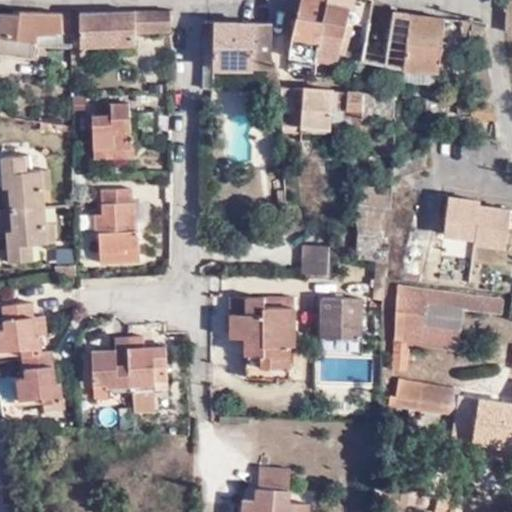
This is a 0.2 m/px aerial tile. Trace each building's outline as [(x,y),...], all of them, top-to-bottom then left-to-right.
[(351,4),(351,0),(299,0),(296,14),(324,18),(328,1),(349,3),(351,4)] [(368,23),(372,0),(351,0),(351,4),(349,3),(346,20),(360,22),(368,23)] [(403,65),(412,13),(395,11),(395,7),(377,0),(372,0),(368,23),(365,35),(364,42),(362,50),(361,59),(403,65)] [(511,9),(511,0),(498,0),(498,9),(501,9),(511,9)] [(346,20),(349,3),(328,1),(324,18),(318,54),(339,57),(346,20)] [(171,29),(170,7),(168,7),(80,12),(81,44),(136,43),(136,31),(171,29)] [(73,35),(73,13),(18,9),(17,12),(3,10),(0,24),(0,49),(33,55),(37,33),(56,35),(56,33),(73,35)] [(511,31),(511,9),(501,9),(500,30),(511,31)] [(441,44),(445,16),(412,13),(403,65),(438,70),(439,60),(441,44)] [(324,18),(296,14),(290,40),(289,55),(317,58),(318,54),(324,18)] [(266,76),(278,76),(278,66),(270,66),(271,22),(214,20),(211,65),(266,67),(266,76)] [(365,35),(368,23),(360,22),(358,34),(365,35)] [(469,25),(470,36),(480,35),(479,24),(469,25)] [(480,35),(470,36),(473,58),(486,57),(484,35),(480,35)] [(445,61),(448,46),(441,44),(439,60),(445,61)] [(478,65),(480,90),(491,90),(487,63),(478,65)] [(438,70),(403,65),(401,80),(436,82),(438,70)] [(360,111),(393,113),(393,94),(321,88),(279,85),(280,106),(280,117),(281,125),(301,126),(301,129),(331,131),(331,124),(359,125),(360,111)] [(119,113),(105,113),(105,120),(101,121),(101,156),(123,155),(123,151),(141,151),(142,132),(138,133),(137,101),(118,102),(119,113)] [(470,121),(492,121),(492,109),(471,108),(470,121)] [(11,209),(46,205),(45,188),(43,168),(28,169),(27,153),(2,156),(3,188),(9,187),(11,209)] [(51,168),(43,168),(45,188),(52,187),(51,168)] [(389,204),(391,185),(358,184),(356,200),(389,204)] [(104,250),(128,250),(128,245),(143,245),(144,229),(140,229),(140,199),(135,199),(134,187),(108,187),(108,210),(99,211),(99,229),(103,229),(104,250)] [(442,237),(507,240),(509,192),(445,189),(442,237)] [(351,256),(387,260),(389,204),(356,200),(353,200),(351,215),(355,231),(351,256)] [(46,205),(11,209),(4,210),(0,210),(0,231),(7,231),(9,261),(35,258),(34,243),(49,242),(47,220),(46,205)] [(47,220),(49,242),(57,242),(55,220),(47,220)] [(329,273),(328,255),(328,243),(301,243),(300,274),(329,273)] [(128,245),(128,250),(128,255),(143,255),(143,245),(128,245)] [(401,342),(459,348),(463,310),(496,313),(498,298),(406,289),(401,342)] [(245,337),(246,353),(262,354),(263,366),(288,366),(289,343),(292,342),(293,297),(231,296),(231,336),(245,337)] [(320,336),(360,337),(361,299),(322,297),(320,336)] [(39,350),(37,332),(30,333),(28,315),(31,315),(29,302),(2,305),(4,329),(0,329),(0,349),(20,349),(24,377),(16,378),(18,399),(41,396),(42,403),(61,400),(58,381),(50,382),(48,364),(52,364),(50,350),(39,350)] [(30,333),(37,332),(43,331),(41,314),(31,315),(28,315),(30,333)] [(152,405),(152,386),(152,376),(164,376),(163,344),(141,343),(140,333),(112,333),(112,344),(90,345),(91,377),(103,377),(103,381),(129,382),(130,405),(152,405)] [(401,342),(389,340),(388,368),(399,368),(401,342)] [(262,354),(246,353),(246,375),(288,376),(288,366),(263,366),(262,354)] [(322,379),(369,378),(369,356),(322,357),(322,379)] [(152,376),(152,386),(165,386),(164,376),(152,376)] [(448,415),(445,452),(466,454),(468,443),(511,449),(511,406),(454,399),(455,389),(393,381),(390,406),(436,413),(448,415)] [(433,451),(445,452),(448,415),(436,413),(433,451)] [(430,457),(408,455),(405,480),(427,483),(430,457)] [(241,503),(240,511),(304,511),(305,507),(285,506),(287,473),(256,471),(254,503),(241,503)] [(425,497),(387,491),(386,505),(424,510),(425,497)]
